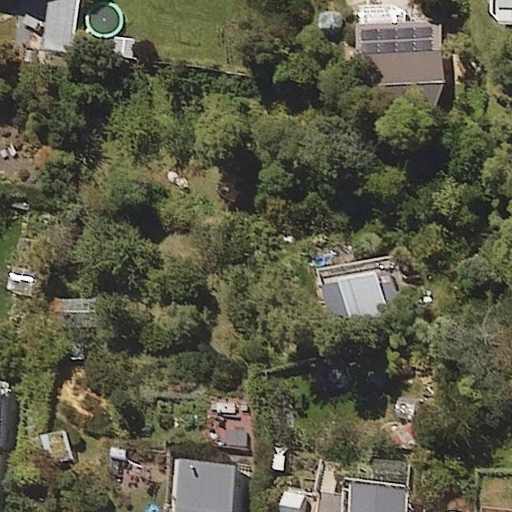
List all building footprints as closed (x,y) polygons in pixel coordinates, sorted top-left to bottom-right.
[(446,15),(360,21),(365,87),(451,81),(446,15)] [(104,300),(61,300),(61,327),(103,328),(104,300)] [(0,502),(12,383),(0,381),(0,502)] [(240,511),(246,465),(187,458),(180,511),(240,511)] [(414,511),(416,488),(363,483),(360,511),(414,511)] [(308,511),(310,502),(282,499),(280,511),(308,511)]
